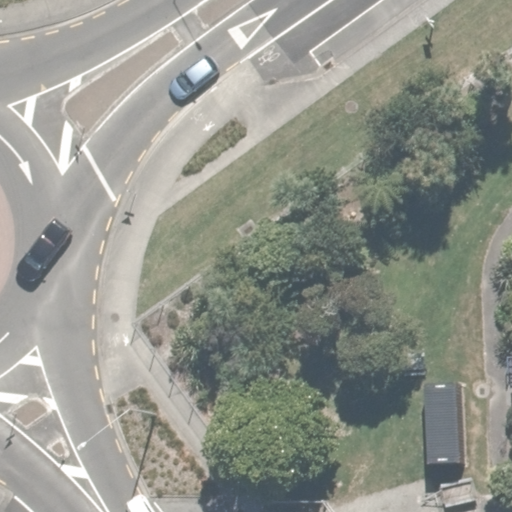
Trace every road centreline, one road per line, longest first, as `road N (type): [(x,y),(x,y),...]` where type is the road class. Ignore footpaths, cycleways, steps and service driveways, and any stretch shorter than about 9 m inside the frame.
road 1 (primary): [(320,0),(162,117),(99,196),(57,277)]
road 2 (primary): [(0,106),(108,56),(198,0)]
road 3 (residential): [(51,304),(91,444),(123,511)]
road 4 (primary): [(0,153),(42,200),(57,277)]
